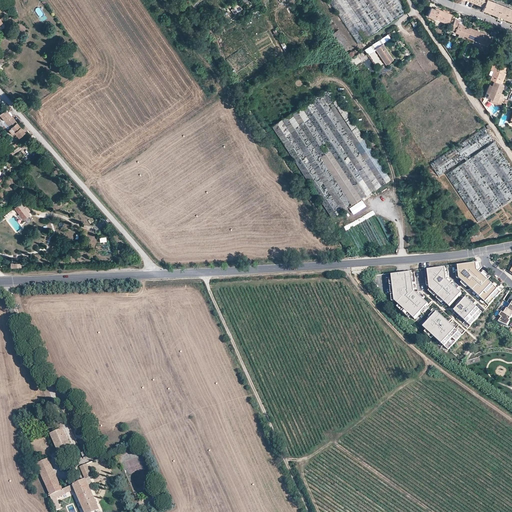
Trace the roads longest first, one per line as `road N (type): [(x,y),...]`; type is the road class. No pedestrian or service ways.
road 1 (tertiary): [(483,250),(160,274)]
road 2 (track): [(308,511),(200,272)]
road 3 (unclassified): [(160,274),(0,93)]
road 4 (track): [(341,263),(409,344),(511,418)]
road 5 (residential): [(511,155),(408,0)]
road 6 (tertiary): [(160,274),(0,281)]
